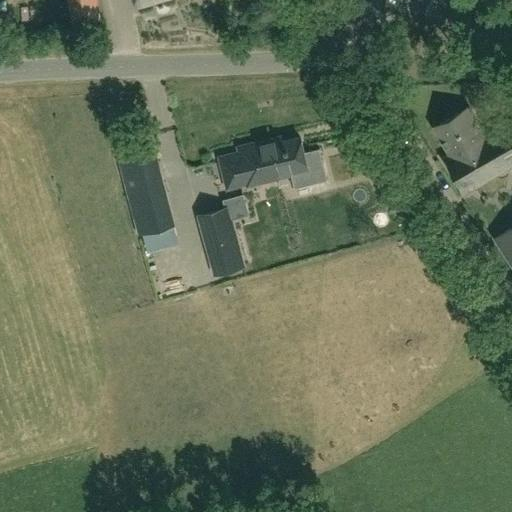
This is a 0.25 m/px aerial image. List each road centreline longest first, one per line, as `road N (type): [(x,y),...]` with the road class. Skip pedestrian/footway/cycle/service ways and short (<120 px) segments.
road 1 (tertiary): [(0,73),(287,64),(349,43)]
road 2 (unclassified): [(511,300),(349,43)]
